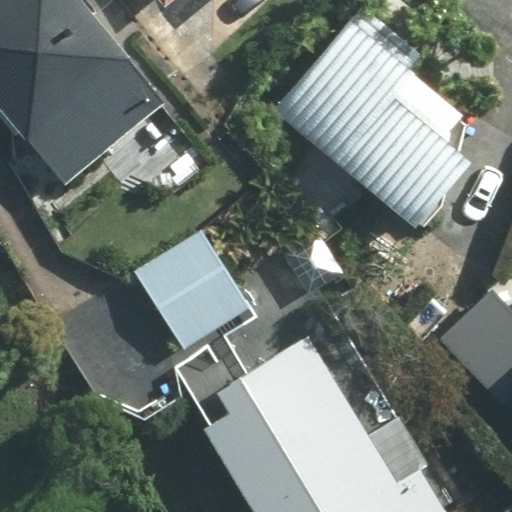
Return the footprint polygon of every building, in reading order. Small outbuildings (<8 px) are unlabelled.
[(68,0),(0,0),(0,117),(58,191),(157,112),(68,0)] [(179,0),(145,0),(159,17),(179,0)] [(403,82),(418,66),(357,8),(265,105),(402,235),(461,173),(438,151),(456,132),(403,82)] [(243,316),(195,232),(125,272),(173,356),(243,316)] [(511,283),(439,347),(511,430),(511,283)] [(385,486),(309,351),(304,341),(210,393),(223,416),(196,432),(240,511),(434,511),(412,471),(385,486)]
